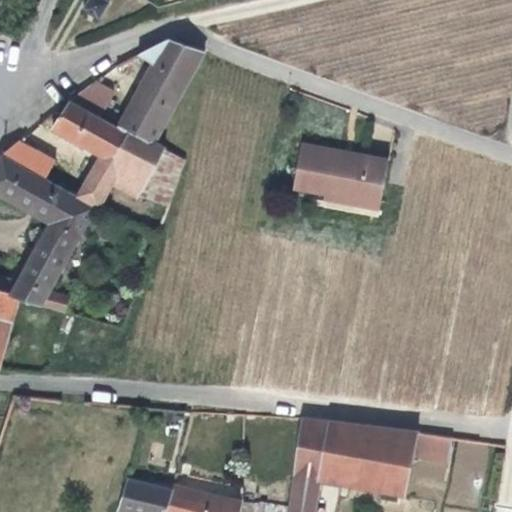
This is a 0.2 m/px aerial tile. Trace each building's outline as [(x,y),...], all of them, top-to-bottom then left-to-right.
[(110,5),(100,0),(88,0),(81,13),(98,24),(110,5)] [(152,65),(117,130),(151,148),(153,146),(203,56),(166,43),(138,57),(152,65)] [(52,117),(43,126),(83,147),(102,157),(85,188),(78,199),(97,210),(99,211),(112,188),(137,201),(139,198),(168,209),(185,162),(153,146),(151,148),(117,130),(70,104),(59,121),(52,117)] [(20,143),(1,158),(52,185),(60,169),(56,166),(58,162),(20,143)] [(102,157),(83,147),(76,160),(85,165),(75,182),(85,188),(102,157)] [(389,166),(362,160),(303,149),(296,194),(326,200),(324,212),(351,218),(377,222),(389,166)] [(52,185),(1,158),(0,160),(0,198),(50,226),(16,283),(9,296),(19,299),(18,302),(39,308),(47,295),(97,210),(78,199),(69,194),(62,191),(52,185)] [(65,185),(62,191),(69,194),(71,189),(65,185)] [(0,293),(9,296),(16,283),(0,279),(0,293)] [(9,296),(0,293),(0,358),(18,302),(19,299),(9,296)] [(47,295),(39,308),(62,315),(68,301),(47,295)] [(44,374),(0,368),(0,372),(43,377),(44,374)] [(321,484),(401,497),(404,498),(412,456),(416,434),(410,434),(300,425),(293,479),(321,484)] [(451,439),(416,434),(412,456),(447,462),(451,439)] [(173,491),(168,511),(235,511),(242,487),(177,473),(173,491)] [(316,511),(321,484),(293,479),(288,511),(316,511)] [(128,480),(119,511),(168,511),(173,491),(128,480)]
